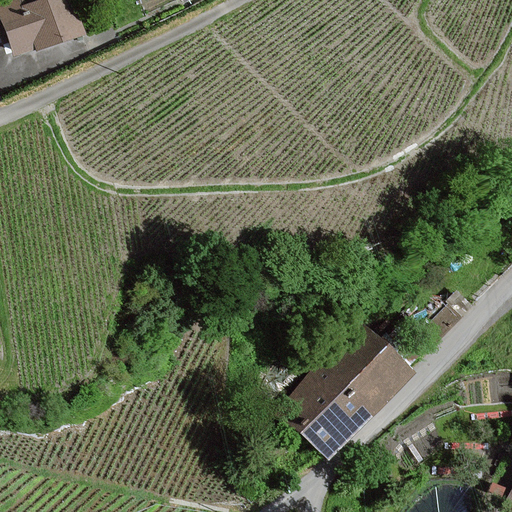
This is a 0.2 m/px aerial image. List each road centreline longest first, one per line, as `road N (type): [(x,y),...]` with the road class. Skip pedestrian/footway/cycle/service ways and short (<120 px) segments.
road 1 (track): [(45,97),(72,161),(105,186),(317,184),(394,162),(437,132),(511,33)]
road 2 (residential): [(511,278),(312,479)]
road 3 (track): [(238,0),(0,119)]
